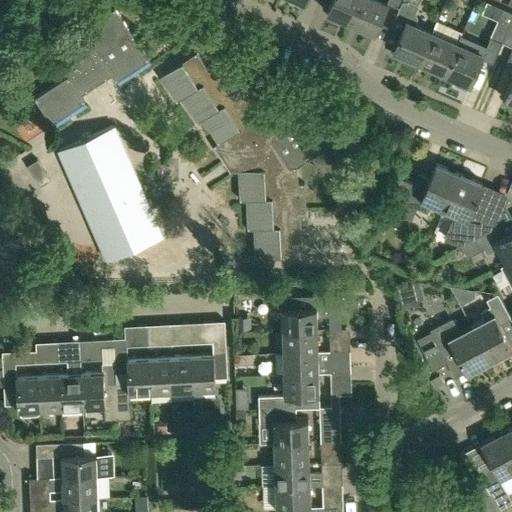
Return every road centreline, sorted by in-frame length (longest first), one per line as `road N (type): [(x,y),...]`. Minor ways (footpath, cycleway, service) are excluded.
road 1 (residential): [(511,156),(396,108),(328,55),(222,0)]
road 2 (residential): [(0,319),(227,306)]
road 3 (residential): [(406,446),(383,406),(380,299)]
road 4 (residential): [(511,388),(406,446)]
